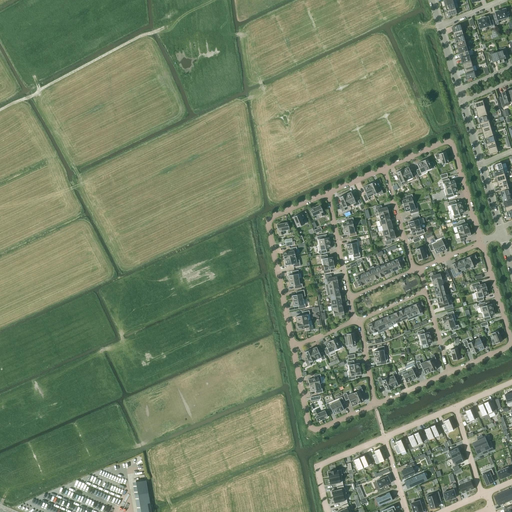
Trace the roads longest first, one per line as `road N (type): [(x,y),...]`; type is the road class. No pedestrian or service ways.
road 1 (residential): [(327,193),(267,221),(292,348)]
road 2 (residential): [(480,243),(448,143),(383,168)]
road 3 (residential): [(448,372),(510,340),(480,243)]
road 4 (residential): [(292,348),(311,429),(374,404)]
road 5 (residential): [(327,511),(316,465),(383,437)]
